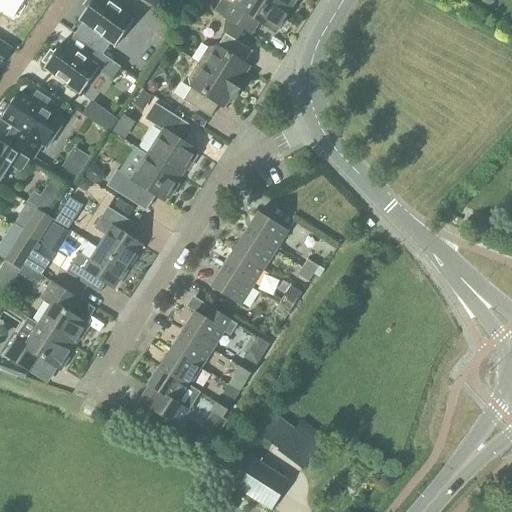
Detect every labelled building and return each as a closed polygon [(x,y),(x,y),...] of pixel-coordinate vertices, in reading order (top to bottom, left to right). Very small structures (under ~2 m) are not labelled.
[(0,0),(0,11),(14,20),(16,17),(19,19),(26,6),(23,4),(25,0),(0,0)] [(84,24),(76,34),(102,54),(110,43),(115,46),(134,19),(107,0),(86,0),(81,8),(86,11),(79,20),(84,24)] [(142,0),(158,10),(164,0),(142,0)] [(285,15),(290,7),(279,0),(233,0),(232,2),(229,0),(219,0),(214,10),(243,28),(251,15),(275,30),(277,27),(281,26),(286,18),(285,15)] [(198,61),(240,87),(247,77),(244,74),(249,65),(244,62),(252,49),(225,32),(217,45),(216,44),(208,46),(198,61)] [(102,54),(76,34),(68,45),(64,42),(57,51),(52,47),(42,62),(46,65),(44,69),(80,94),(98,69),(112,79),(121,67),(102,54)] [(233,98),(240,87),(198,61),(188,77),(190,85),(192,86),(184,99),(211,116),(219,103),(224,106),(230,96),(233,98)] [(38,92),(34,99),(33,99),(21,92),(4,119),(22,131),(14,143),(35,156),(43,144),(48,147),(66,120),(49,109),(53,101),(38,92)] [(148,154),(182,175),(186,168),(190,167),(197,157),(196,153),(198,149),(173,134),(183,119),(156,102),(146,118),(164,129),(148,154)] [(96,103),(86,118),(111,133),(119,120),(96,103)] [(0,182),(9,168),(19,174),(27,161),(0,144),(0,182)] [(178,182),(182,175),(148,154),(133,178),(118,169),(108,185),(135,202),(141,192),(150,190),(166,200),(168,197),(172,196),(179,186),(178,182)] [(69,196),(56,218),(67,225),(81,203),(69,196)] [(100,248),(129,265),(143,243),(128,234),(136,223),(109,206),(96,227),(108,235),(100,248)] [(25,229),(40,238),(52,218),(46,213),(38,209),(25,229)] [(247,231),(276,250),(289,229),(259,210),(247,231)] [(19,270),(40,238),(25,229),(5,261),(19,270)] [(264,269),(276,250),(247,231),(235,250),(264,269)] [(115,287),(129,265),(100,248),(93,260),(80,252),(68,272),(93,287),(99,277),(115,287)] [(253,287),(264,269),(235,250),(223,268),(253,287)] [(320,277),(325,270),(309,259),(306,263),(304,267),(314,273),(320,277)] [(5,261),(0,268),(0,274),(12,282),(17,273),(19,270),(5,261)] [(314,273),(307,269),(304,267),(299,274),(309,281),(314,273)] [(243,303),(253,287),(223,268),(213,285),(243,303)] [(37,272),(33,279),(39,283),(44,276),(42,275),(37,272)] [(41,324),(76,346),(82,335),(84,337),(92,325),(81,318),(79,312),(75,309),(82,298),(54,281),(44,297),(54,303),(41,324)] [(296,302),(303,291),(290,283),(283,295),(296,302)] [(286,318),(291,310),(280,303),(275,311),(286,318)] [(185,329),(215,348),(227,329),(233,320),(210,305),(204,314),(197,310),(185,329)] [(69,356),(76,346),(41,324),(28,345),(18,339),(8,355),(33,370),(39,360),(43,362),(50,360),(64,369),(70,359),(69,356)] [(204,366),(215,348),(185,329),(174,347),(204,366)] [(174,347),(163,365),(191,383),(192,384),(204,366),(174,347)] [(241,364),(252,370),(256,363),(245,356),(241,364)] [(247,378),(252,370),(241,364),(236,372),(247,378)] [(154,391),(145,406),(179,428),(190,411),(189,410),(201,393),(189,386),(191,383),(163,365),(149,387),(154,391)] [(218,400),(229,407),(233,400),(222,393),(218,400)] [(224,415),(229,407),(218,400),(213,408),(224,415)] [(296,430),(271,411),(256,429),(303,466),(325,438),(303,421),(296,430)] [(233,483),(246,461),(238,456),(224,478),(233,483)] [(246,461),(233,483),(272,508),(289,482),(249,457),(246,461)]
